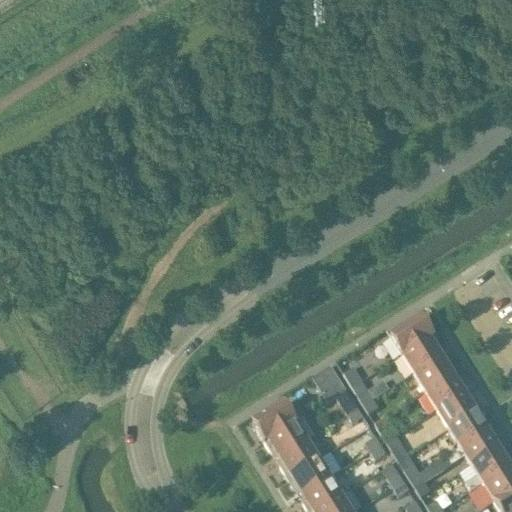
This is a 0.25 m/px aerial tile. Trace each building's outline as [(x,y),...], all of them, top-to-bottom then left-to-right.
[(421,321),(389,341),(401,360),(433,340),(421,321)] [(440,352),(433,340),(401,360),(401,361),(402,360),(413,378),(441,360),(437,355),(440,352)] [(441,360),(413,378),(424,396),(455,376),(448,364),(445,366),(441,360)] [(344,380),(351,391),(362,384),(355,374),(344,380)] [(455,376),(424,396),(436,415),(464,397),(460,391),(463,389),(455,376)] [(340,384),(329,390),(336,401),(346,394),(340,384)] [(346,394),(336,401),(347,419),(357,413),(346,394)] [(367,394),(357,400),(363,410),(374,404),(367,394)] [(467,403),(464,397),(436,415),(447,433),(478,413),(471,401),(467,403)] [(368,418),(378,411),(374,404),(363,410),(368,418)] [(283,407),(251,427),(263,446),(295,426),(283,407)] [(352,427),(362,421),(357,413),(347,419),(352,427)] [(483,428),(486,426),(478,413),(447,433),(459,451),(486,433),(483,428)] [(315,439),(304,420),(295,426),(263,446),(271,459),(274,456),(278,462),(306,445),(315,439)] [(391,430),(379,437),(385,446),(396,439),(391,430)] [(464,459),(470,469),(501,450),(494,438),(490,440),(486,433),(459,451),(446,459),(451,467),(464,459)] [(390,454),(401,448),(396,439),(385,446),(390,454)] [(375,441),(365,447),(370,456),(380,449),(375,441)] [(282,468),(278,470),(286,483),(317,463),(306,445),(278,462),(282,468)] [(385,458),(380,449),(370,456),(375,464),(385,458)] [(464,486),(470,494),(481,487),(482,488),(509,470),(506,464),(509,462),(501,450),(470,469),(476,479),(464,486)] [(294,495),(297,493),(301,499),(329,482),(317,463),(286,483),(294,495)] [(414,468),(403,475),(408,483),(420,476),(414,468)] [(493,506),(492,506),(492,507),(511,494),(511,474),(509,470),(482,488),(493,506)] [(425,483),(420,476),(408,483),(414,491),(425,483)] [(397,478),(387,484),(392,493),(403,486),(397,478)] [(320,511),(340,500),(329,482),(301,499),(305,505),(301,507),(304,511),(320,511)] [(408,495),(403,486),(392,493),(398,501),(408,495)] [(511,511),(511,494),(492,507),(495,511),(511,511)] [(348,511),(340,500),(320,511),(348,511)]
